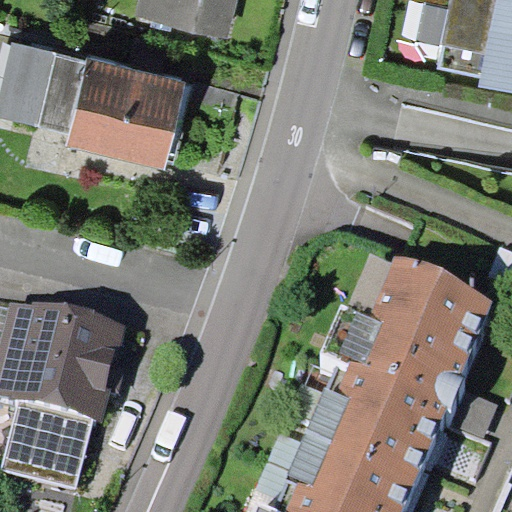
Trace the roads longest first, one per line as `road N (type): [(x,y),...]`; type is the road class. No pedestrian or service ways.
road 1 (residential): [(148,511),(274,224),(341,0)]
road 2 (unknown): [(239,304),(0,231)]
